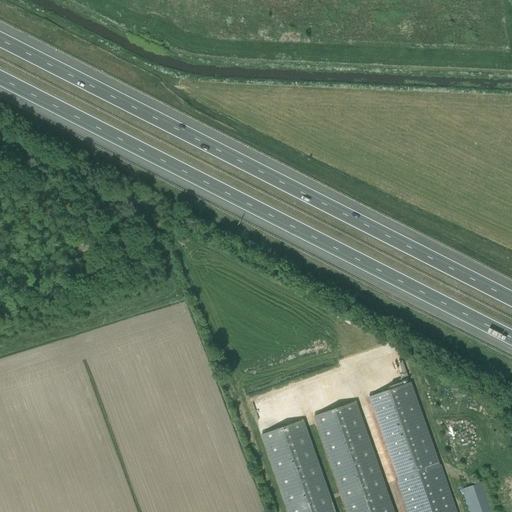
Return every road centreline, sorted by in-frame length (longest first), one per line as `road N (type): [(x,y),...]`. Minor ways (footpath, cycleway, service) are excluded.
road 1 (motorway): [(511,294),(0,34)]
road 2 (motorway): [(0,78),(511,336)]
road 3 (track): [(141,204),(174,289),(0,348)]
